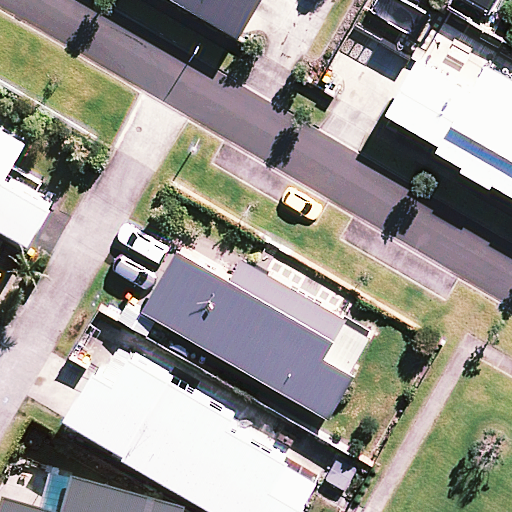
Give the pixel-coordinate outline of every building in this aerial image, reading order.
[(191,0),(241,29),(258,0),(191,0)] [(511,0),(467,0),(465,4),(498,24),(511,0)] [(511,64),(441,22),(392,105),(444,136),(439,146),(511,188),(511,64)] [(0,241),(22,254),(55,198),(8,171),(29,135),(0,118),(0,241)] [(244,272),(185,237),(147,302),(329,408),(377,326),(254,255),(244,272)] [(302,511),(333,462),(101,324),(85,352),(99,360),(56,432),(191,511),(302,511)] [(156,511),(66,487),(58,511),(14,511),(0,508),(0,511),(156,511)]
